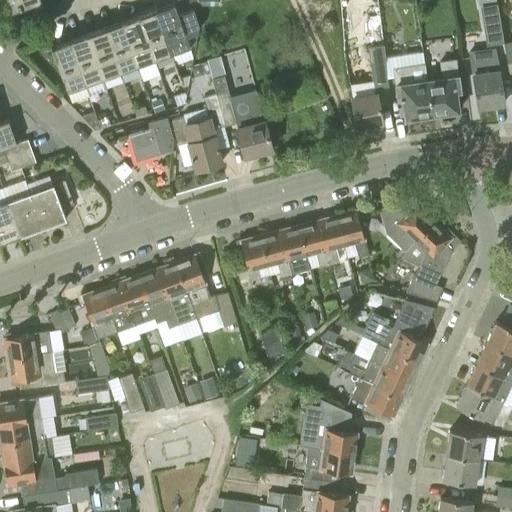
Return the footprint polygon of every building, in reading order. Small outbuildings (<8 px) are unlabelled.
[(7,0),(11,9),(36,0),(7,0)] [(155,9),(171,53),(189,46),(185,36),(196,31),(198,24),(192,8),(177,13),(173,2),(155,9)] [(486,45),(503,42),(497,2),(479,5),(486,45)] [(154,59),(171,53),(155,9),(138,15),(154,59)] [(137,65),(154,59),(138,15),(120,21),(137,65)] [(119,71),(137,65),(120,21),(103,27),(119,71)] [(102,78),(119,71),(103,27),(86,34),(102,78)] [(85,84),(102,78),(86,34),(69,40),(85,84)] [(67,91),(85,84),(69,40),(51,46),(67,91)] [(511,41),(503,43),(507,69),(511,68),(511,41)] [(368,46),(372,80),(374,88),(387,86),(388,86),(387,77),(385,61),(386,61),(385,57),(383,44),(368,46)] [(492,53),(491,48),(470,50),(477,106),(504,103),(499,67),(498,67),(496,53),(492,53)] [(424,62),(432,113),(434,113),(437,115),(444,114),(445,111),(458,109),(455,92),(462,91),(456,58),(439,60),(441,75),(430,77),(428,62),(424,62)] [(428,114),(432,113),(424,62),(392,67),(396,100),(402,99),(405,117),(417,115),(420,118),(427,117),(428,114)] [(219,105),(223,125),(235,121),(236,124),(244,155),(272,148),(263,117),(260,106),(233,112),(223,75),(211,78),(215,94),(219,105)] [(357,126),(382,121),(376,90),(351,95),(357,126)] [(175,95),(178,105),(186,102),(187,94),(186,91),(175,95)] [(211,128),(223,125),(219,105),(215,94),(204,97),(206,105),(181,111),(183,116),(186,140),(194,169),(221,162),(214,133),(213,133),(211,128)] [(162,96),(150,100),(154,112),(166,107),(162,96)] [(135,117),(147,113),(145,104),(132,108),(135,117)] [(100,127),(98,119),(95,110),(81,115),(94,128),(100,127)] [(98,119),(100,127),(110,123),(108,116),(98,119)] [(130,134),(136,157),(156,151),(157,154),(172,150),(173,140),(167,116),(147,121),(149,129),(130,134)] [(178,142),(186,140),(183,116),(171,119),(178,142)] [(6,160),(32,150),(27,138),(15,143),(7,120),(0,122),(0,153),(4,152),(6,160)] [(0,153),(0,165),(8,163),(11,171),(36,162),(32,150),(6,160),(4,152),(0,153)] [(29,192),(41,227),(65,218),(61,208),(73,204),(64,180),(29,192)] [(19,235),(41,227),(29,192),(6,201),(19,235)] [(414,241),(433,220),(418,206),(421,203),(412,195),(390,201),(391,205),(378,208),(385,233),(403,250),(413,240),(414,241)] [(0,242),(19,235),(6,201),(0,202),(0,242)] [(337,214),(345,245),(354,243),(358,256),(367,253),(364,240),(366,240),(365,236),(363,236),(356,209),(337,214)] [(335,248),(345,245),(337,214),(317,219),(328,263),(338,261),(335,248)] [(309,268),(328,263),(317,219),(298,224),(306,255),(308,262),(309,268)] [(433,220),(414,241),(425,251),(418,266),(438,275),(450,249),(459,239),(450,231),(447,233),(433,220)] [(298,265),(308,262),(306,255),(298,224),(278,229),(290,273),(293,283),(302,281),(298,265)] [(282,286),(293,283),(290,273),(278,229),(260,234),(267,265),(277,263),(282,286)] [(258,268),(267,265),(260,234),(240,239),(241,242),(240,242),(246,266),(245,266),(246,270),(247,270),(251,284),(261,281),(258,268)] [(190,303),(196,317),(217,309),(222,325),(236,321),(227,291),(209,296),(205,283),(207,283),(205,280),(204,280),(194,253),(175,260),(190,303)] [(177,325),(196,317),(190,303),(175,260),(156,267),(172,310),(177,325)] [(182,338),(177,325),(172,310),(156,267),(138,274),(152,313),(157,326),(164,345),(182,338)] [(358,270),(361,283),(374,280),(371,267),(358,270)] [(436,300),(436,299),(432,298),(437,284),(413,273),(405,291),(436,300)] [(138,274),(119,280),(133,320),(152,313),(138,274)] [(119,280),(101,287),(116,331),(135,324),(133,320),(119,280)] [(337,287),(340,299),(352,296),(349,284),(337,287)] [(97,337),(116,331),(101,287),(82,294),(91,320),(89,321),(91,325),(93,325),(97,337)] [(323,301),(326,311),(337,308),(335,298),(323,301)] [(485,342),(511,354),(511,304),(509,303),(500,323),(495,320),(485,342)] [(68,308),(61,310),(67,326),(74,324),(68,308)] [(56,333),(68,329),(61,309),(49,313),(56,333)] [(301,314),(305,328),(318,325),(314,310),(301,314)] [(375,341),(418,358),(426,342),(401,330),(401,328),(397,326),(396,328),(384,322),(386,318),(371,311),(364,327),(351,322),(340,317),(334,322),(375,341)] [(284,326),(287,342),(301,338),(297,323),(284,326)] [(84,343),(96,339),(92,326),(80,331),(84,343)] [(277,327),(260,332),(267,356),(284,352),(277,327)] [(333,342),(337,333),(327,328),(319,335),(333,342)] [(7,358),(52,351),(48,330),(6,337),(6,336),(3,336),(7,358)] [(313,341),(303,350),(316,356),(322,345),(313,341)] [(410,376),(418,358),(375,341),(368,357),(410,376)] [(98,376),(106,375),(109,369),(99,342),(90,345),(98,376)] [(511,354),(485,342),(475,362),(511,379),(511,354)] [(52,351),(7,358),(10,378),(40,373),(42,384),(65,380),(64,369),(68,369),(65,349),(52,351)] [(154,372),(164,405),(165,407),(178,403),(161,354),(149,358),(154,372)] [(401,394),(410,376),(368,357),(363,368),(342,358),(339,365),(360,375),(401,394)] [(465,384),(502,401),(511,380),(511,379),(475,362),(465,384)] [(294,376),(299,367),(293,363),(287,372),(294,376)] [(392,414),(401,394),(360,375),(339,365),(332,378),(344,383),(349,372),(359,377),(350,395),(362,401),(363,400),(392,414)] [(130,412),(143,407),(130,372),(117,377),(130,412)] [(149,410),(164,405),(154,372),(138,378),(149,410)] [(210,373),(197,378),(205,399),(218,394),(210,373)] [(106,375),(98,376),(74,379),(76,393),(99,390),(107,389),(108,389),(106,375)] [(201,397),(195,381),(182,386),(188,402),(201,397)] [(492,422),(502,401),(465,384),(455,405),(492,422)] [(109,401),(107,389),(99,390),(101,402),(109,401)] [(0,421),(41,416),(38,395),(23,398),(0,401),(0,421)] [(317,405),(305,403),(299,444),(353,451),(355,432),(347,430),(350,411),(318,398),(317,405)] [(91,430),(117,425),(115,412),(85,417),(87,430),(91,430)] [(0,442),(44,436),(51,435),(56,434),(53,414),(41,416),(0,421),(0,442)] [(445,454),(478,458),(491,460),(495,435),(449,429),(445,454)] [(283,448),(285,435),(272,433),(270,446),(283,448)] [(44,436),(0,442),(0,443),(3,463),(32,459),(32,458),(50,455),(53,455),(51,435),(44,436)] [(285,435),(283,448),(295,449),(297,437),(285,435)] [(350,472),(353,451),(299,444),(296,465),(304,466),(302,477),(325,481),(327,469),(350,472)] [(254,450),(236,447),(234,465),(252,467),(254,450)] [(475,483),(478,458),(445,454),(442,479),(475,483)] [(21,494),(68,486),(98,482),(96,467),(64,472),(64,474),(53,476),(50,455),(32,458),(32,459),(3,463),(6,483),(19,481),(21,494)] [(496,495),(511,497),(511,486),(498,484),(496,495)] [(72,511),(68,486),(21,494),(23,506),(10,508),(10,511),(72,511)] [(285,505),(328,511),(346,511),(350,509),(346,503),(347,494),(345,494),(319,490),(319,489),(315,488),(314,490),(301,488),(299,499),(293,498),(293,494),(267,491),(266,503),(285,505)] [(511,497),(496,495),(494,506),(511,508),(511,497)] [(437,511),(479,511),(480,508),(471,507),(472,501),(440,496),(437,511)] [(130,497),(118,499),(120,511),(124,511),(132,511),(130,497)] [(223,511),(257,511),(259,503),(223,497),(221,511),(223,511)]
